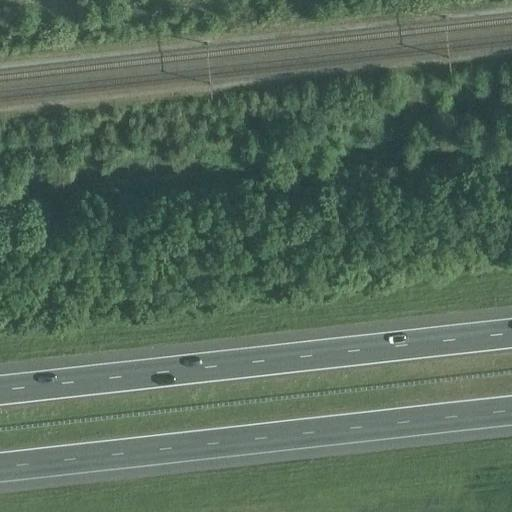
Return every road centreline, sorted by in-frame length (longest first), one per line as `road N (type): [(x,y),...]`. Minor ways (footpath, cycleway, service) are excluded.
road 1 (motorway): [(0,474),(511,416)]
road 2 (motorway): [(511,340),(0,398)]
